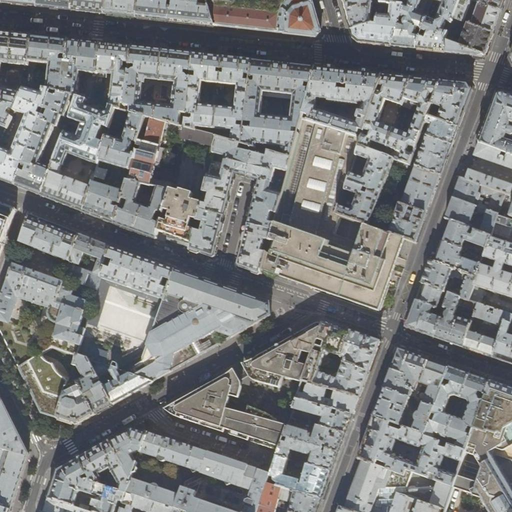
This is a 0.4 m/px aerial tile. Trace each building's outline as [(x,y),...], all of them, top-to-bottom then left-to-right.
[(38,0),(37,7),(54,9),(72,10),(73,0),(38,0)] [(73,0),(72,10),(88,12),(105,14),(106,0),(73,0)] [(106,0),(105,14),(118,16),(137,18),(138,0),(106,0)] [(138,0),(137,18),(151,19),(169,21),(171,0),(138,0)] [(171,0),(169,21),(188,23),(215,26),(209,6),(199,5),(200,1),(204,1),(204,0),(171,0)] [(207,0),(209,6),(215,26),(239,29),(316,37),(321,32),(311,0),(207,0)] [(342,0),(347,14),(352,31),(374,24),(377,25),(379,4),(377,3),(376,2),(369,1),(359,0),(342,0)] [(405,0),(404,6),(392,46),(402,47),(416,48),(427,18),(417,14),(422,0),(432,0),(434,0),(433,0),(405,0)] [(433,0),(434,0),(434,1),(442,4),(436,21),(427,18),(416,48),(430,50),(442,51),(445,41),(448,33),(444,31),(446,26),(450,27),(453,19),(460,1),(456,0),(433,0)] [(468,13),(472,0),(471,0),(459,0),(460,1),(453,19),(493,33),(497,23),(502,11),(478,2),(476,6),(479,7),(476,16),(468,13)] [(471,0),(472,0),(478,2),(502,11),(505,0),(471,0)] [(382,4),(379,4),(377,25),(374,24),(352,31),(354,37),(359,42),(371,44),(392,46),(404,6),(387,4),(385,17),(381,16),(383,4),(382,4)] [(453,19),(450,27),(448,33),(445,41),(452,43),(455,36),(463,38),(460,46),(485,55),(489,46),(493,33),(453,19)] [(13,34),(0,32),(0,102),(17,106),(23,93),(0,88),(0,87),(0,73),(2,63),(29,66),(29,62),(32,36),(13,34)] [(50,38),(32,36),(29,62),(50,64),(47,89),(53,91),(63,93),(65,73),(66,63),(66,61),(61,61),(61,56),(63,55),(67,55),(68,40),(50,38)] [(84,42),(68,40),(67,55),(66,61),(66,63),(71,64),(70,71),(68,71),(68,73),(65,73),(63,93),(78,97),(84,99),(86,94),(78,93),(80,72),(89,73),(87,100),(88,100),(94,102),(96,83),(101,44),(84,42)] [(460,46),(452,43),(445,41),(442,51),(460,53),(485,56),(485,55),(460,46)] [(116,45),(101,44),(96,83),(102,84),(103,77),(106,77),(107,73),(114,73),(110,106),(116,108),(120,110),(121,102),(122,103),(122,106),(125,107),(125,106),(129,71),(130,65),(132,47),(116,45)] [(125,106),(132,107),(131,113),(132,113),(146,117),(151,118),(180,127),(182,113),(188,114),(191,78),(185,77),(186,71),(192,72),(194,54),(165,51),(132,47),(130,65),(136,66),(136,69),(135,69),(133,69),(133,70),(132,71),(129,71),(125,106)] [(208,56),(194,54),(192,72),(191,78),(188,114),(186,128),(197,131),(198,127),(215,129),(218,107),(199,105),(202,82),(215,83),(215,86),(220,86),(221,74),(217,74),(218,70),(222,70),(223,57),(208,56)] [(235,58),(223,57),(222,70),(221,74),(220,86),(224,87),(224,84),(238,85),(235,109),(218,107),(215,129),(233,131),(232,142),(242,145),(244,129),(244,128),(237,127),(238,123),(245,123),(250,81),(245,81),(245,75),(251,75),(252,60),(235,58)] [(294,129),(300,130),(303,119),(316,67),(280,63),(252,60),(251,75),(250,81),(245,123),(253,124),(252,130),(244,129),(242,145),(257,149),(258,145),(287,148),(285,156),(292,158),(298,135),(293,134),(294,129)] [(303,119),(363,138),(364,132),(365,131),(382,75),(364,73),(338,70),(316,67),(303,119)] [(395,76),(382,75),(365,131),(371,133),(370,137),(366,135),(367,133),(364,132),(363,138),(360,147),(385,156),(386,151),(371,146),(372,142),(387,148),(394,129),(378,123),(386,100),(402,106),(411,78),(395,76)] [(424,79),(411,78),(402,106),(409,108),(412,101),(420,104),(410,134),(394,129),(387,148),(386,151),(385,156),(394,159),(402,162),(408,165),(410,165),(413,158),(418,144),(421,135),(428,117),(431,108),(441,81),(424,79)] [(452,82),(441,81),(431,108),(433,109),(435,105),(441,108),(441,109),(437,120),(459,128),(467,107),(472,91),(468,84),(452,82)] [(53,91),(47,89),(44,88),(42,93),(25,88),(23,93),(17,106),(15,111),(28,116),(27,118),(13,153),(0,147),(0,179),(2,181),(15,186),(21,171),(17,170),(19,164),(23,165),(43,116),(45,110),(53,91)] [(78,97),(63,93),(53,91),(45,110),(49,112),(46,117),(43,116),(23,165),(28,167),(25,173),(21,171),(15,186),(28,191),(42,196),(52,168),(40,163),(53,128),(53,126),(58,128),(62,117),(65,118),(71,102),(76,103),(78,97)] [(511,94),(504,92),(497,95),(488,121),(480,143),(511,154),(511,141),(510,141),(511,136),(511,94)] [(87,100),(84,99),(78,97),(76,103),(70,119),(83,124),(79,137),(65,133),(52,168),(42,196),(63,204),(84,212),(91,188),(58,176),(61,167),(64,166),(68,154),(99,165),(100,161),(105,145),(98,142),(103,127),(109,130),(116,108),(110,106),(108,111),(104,114),(86,106),(88,100),(87,100)] [(15,111),(17,106),(0,102),(0,126),(7,129),(12,117),(8,116),(10,110),(15,111)] [(139,141),(146,117),(132,113),(124,141),(107,136),(105,145),(100,161),(130,170),(133,159),(135,155),(130,153),(134,141),(138,143),(139,141)] [(437,120),(428,117),(421,135),(452,146),(456,136),(459,128),(437,120)] [(183,127),(180,127),(151,118),(149,129),(146,128),(144,138),(147,139),(146,143),(160,147),(165,130),(181,134),(183,127)] [(363,138),(303,119),(300,130),(298,135),(292,158),(289,172),(286,181),(285,186),(278,213),(277,214),(277,217),(275,223),(273,231),(271,241),(267,253),(263,270),(290,280),(348,301),(380,312),(386,294),(399,256),(405,240),(389,234),(386,233),(379,230),(369,226),(338,215),(341,207),(346,191),(349,182),(351,174),(357,156),(360,147),(363,138)] [(186,128),(183,127),(181,134),(180,140),(184,141),(185,139),(216,148),(218,138),(218,137),(197,131),(186,128)] [(452,146),(421,135),(418,144),(424,146),(418,161),(413,158),(410,165),(416,168),(441,177),(446,162),(452,146)] [(232,142),(218,138),(216,148),(214,153),(227,156),(225,164),(213,161),(211,168),(235,174),(238,175),(248,178),(254,154),(241,150),(242,145),(232,142)] [(146,143),(139,141),(138,143),(136,151),(143,153),(141,162),(156,166),(160,167),(164,148),(160,147),(146,143)] [(511,219),(505,217),(507,210),(501,208),(499,215),(496,224),(511,229),(511,154),(480,143),(475,156),(511,169),(511,208),(509,216),(511,216),(511,219)] [(385,156),(360,147),(357,156),(370,161),(363,178),(351,174),(349,182),(365,188),(370,190),(369,193),(380,197),(394,159),(385,156)] [(268,157),(254,154),(248,178),(253,179),(260,181),(285,186),(286,181),(273,178),(276,169),(289,172),(292,158),(285,156),(269,152),(268,157)] [(141,162),(133,159),(130,170),(128,179),(127,181),(142,185),(157,188),(171,192),(172,190),(173,185),(158,182),(158,180),(163,176),(161,170),(161,167),(160,167),(156,166),(141,162)] [(95,178),(105,181),(108,171),(98,168),(95,178)] [(232,187),(235,174),(211,168),(209,175),(205,192),(211,194),(208,205),(202,203),(202,204),(200,211),(225,217),(230,195),(232,187)] [(433,198),(441,177),(416,168),(403,205),(427,214),(433,198)] [(506,194),(506,195),(511,196),(511,192),(511,185),(484,176),(485,173),(481,171),(480,174),(470,170),(466,180),(506,194)] [(506,195),(506,194),(466,180),(461,178),(457,188),(453,198),(499,215),(501,208),(506,195)] [(127,181),(128,179),(125,179),(122,192),(93,183),(91,188),(84,212),(97,218),(115,224),(127,181)] [(142,185),(127,181),(115,224),(134,231),(156,239),(158,232),(171,192),(157,188),(151,208),(137,203),(142,185)] [(278,213),(285,186),(260,181),(254,203),(253,207),(248,225),(273,231),(275,223),(269,222),(272,212),(278,213)] [(365,188),(349,182),(346,191),(358,195),(352,211),(341,207),(338,215),(369,226),(380,197),(369,193),(368,192),(367,195),(363,193),(365,188)] [(181,193),(172,190),(171,192),(158,232),(167,235),(166,238),(172,240),(191,247),(195,231),(188,228),(191,219),(198,221),(200,211),(202,204),(192,201),(194,195),(181,191),(181,193)] [(496,224),(499,215),(453,198),(450,208),(446,219),(451,221),(468,227),(474,212),(483,215),(485,212),(487,212),(480,232),(492,236),(496,224)] [(7,206),(0,203),(0,257),(9,231),(17,210),(7,206)] [(427,214),(403,205),(400,204),(389,234),(405,240),(416,244),(422,229),(427,214)] [(219,242),(225,217),(200,211),(198,221),(204,223),(201,232),(196,231),(195,231),(191,247),(191,250),(202,253),(213,258),(215,257),(219,242)] [(21,243),(71,262),(79,235),(55,225),(30,215),(21,243)] [(470,228),(468,227),(451,221),(451,222),(447,233),(443,242),(462,249),(465,241),(484,248),(481,256),(484,257),(492,236),(480,232),(475,230),(473,234),(472,233),(471,235),(468,234),(470,228)] [(511,314),(507,313),(503,326),(501,331),(493,358),(510,364),(511,364),(511,229),(496,224),(492,236),(484,257),(484,258),(497,262),(494,269),(481,265),(477,278),(469,300),(478,303),(480,304),(485,289),(511,298),(511,336),(507,335),(511,318),(511,314)] [(273,231),(248,225),(243,245),(238,265),(239,267),(251,271),(262,274),(263,270),(267,253),(262,252),(265,240),(271,241),(273,231)] [(95,241),(79,235),(71,262),(70,264),(68,270),(66,278),(97,289),(101,278),(111,247),(95,241)] [(463,249),(462,249),(443,242),(439,252),(436,263),(455,270),(457,266),(458,267),(459,264),(461,265),(459,271),(477,278),(481,265),(484,258),(484,257),(481,256),(476,254),(473,262),(460,257),(463,249)] [(101,278),(162,299),(140,361),(131,367),(129,370),(130,374),(153,382),(180,367),(191,361),(201,355),(232,338),(271,316),(270,303),(241,293),(178,271),(145,259),(128,253),(111,247),(101,278)] [(422,284),(443,292),(448,293),(449,294),(460,298),(465,299),(469,300),(477,278),(459,271),(455,270),(436,263),(430,261),(426,272),(422,284)] [(52,346),(68,352),(77,355),(90,312),(85,310),(88,302),(72,296),(74,291),(63,287),(64,283),(13,265),(0,303),(0,329),(19,368),(43,353),(52,346)] [(448,293),(443,292),(422,284),(412,312),(406,327),(422,333),(435,338),(441,318),(427,314),(430,306),(437,309),(442,295),(444,295),(439,310),(444,311),(449,294),(448,293)] [(454,316),(460,298),(449,294),(444,311),(441,318),(435,338),(448,342),(464,348),(471,326),(472,322),(454,316)] [(478,303),(469,300),(465,299),(462,306),(472,310),(474,306),(477,307),(478,303)] [(507,313),(480,304),(478,303),(477,307),(474,317),(503,326),(507,313)] [(336,354),(341,356),(350,331),(338,327),(323,322),(322,324),(303,382),(314,385),(318,373),(320,366),(321,366),(324,356),(327,357),(330,353),(336,355),(336,354)] [(303,382),(322,324),(320,324),(315,325),(297,335),(262,355),(253,360),(251,363),(249,364),(248,368),(248,372),(249,375),(250,377),(254,380),(259,383),(281,390),(287,373),(294,375),(292,382),(302,385),(303,382)] [(474,327),(471,326),(464,348),(478,353),(493,358),(501,331),(497,329),(496,332),(494,332),(492,339),(485,337),(486,333),(480,331),(479,335),(472,332),(474,327)] [(350,331),(341,356),(342,357),(346,358),(344,364),(344,365),(369,372),(374,358),(380,342),(366,337),(350,331)] [(421,383),(430,359),(417,355),(399,348),(392,368),(384,388),(411,398),(416,382),(421,383)] [(46,360),(43,353),(19,368),(30,389),(42,413),(49,415),(57,418),(65,391),(63,390),(65,383),(59,369),(51,366),(47,368),(44,362),(46,360)] [(88,359),(77,355),(75,359),(73,366),(77,367),(84,379),(78,382),(95,415),(105,409),(113,405),(102,384),(98,386),(95,382),(99,379),(88,359)] [(131,395),(153,382),(130,374),(88,359),(99,379),(102,384),(113,405),(131,395)] [(439,363),(430,359),(421,383),(423,384),(431,387),(425,403),(435,407),(450,366),(439,363)] [(364,386),(369,372),(344,365),(341,372),(341,374),(337,373),(335,374),(333,378),(318,373),(314,385),(328,389),(336,391),(360,398),(364,386)] [(458,369),(450,366),(435,407),(433,414),(437,416),(434,422),(430,421),(425,435),(425,436),(435,440),(437,435),(447,438),(455,417),(445,414),(452,395),(461,398),(470,374),(458,369)] [(68,383),(65,391),(57,418),(67,421),(78,425),(84,421),(95,415),(78,382),(72,370),(70,377),(73,384),(72,388),(69,387),(70,384),(68,383)] [(479,377),(470,374),(461,398),(471,402),(464,420),(455,417),(447,438),(458,442),(456,448),(466,451),(472,436),(467,434),(469,427),(474,429),(490,383),(491,381),(479,377)] [(223,432),(230,411),(226,410),(231,396),(235,398),(241,381),(240,380),(239,379),(236,376),(233,375),(229,375),(226,375),(219,379),(181,401),(165,410),(166,410),(172,414),(178,417),(187,420),(207,427),(223,432)] [(328,389),(314,385),(303,382),(302,385),(302,386),(308,387),(305,395),(299,393),(297,399),(353,416),(356,407),(360,398),(336,391),(334,399),(330,400),(325,399),(328,389)] [(511,395),(504,393),(503,385),(501,384),(498,383),(497,385),(490,383),(474,429),(472,436),(466,451),(466,453),(475,456),(480,466),(494,457),(491,453),(497,450),(500,450),(505,451),(511,447),(511,395)] [(411,398),(384,388),(380,401),(374,416),(392,423),(395,424),(401,426),(411,398)] [(350,425),(353,416),(297,399),(294,409),(320,417),(317,426),(318,426),(347,434),(350,425)] [(0,506),(11,511),(20,483),(29,454),(2,401),(0,402),(0,506)] [(433,414),(435,407),(425,403),(421,413),(419,413),(417,416),(417,417),(417,419),(418,422),(415,431),(425,435),(430,421),(433,414)] [(284,438),(287,429),(282,428),(277,423),(273,419),(265,415),(249,409),(246,416),(240,414),(233,436),(242,439),(262,445),(280,451),(283,442),(284,438)] [(233,436),(240,414),(230,411),(223,432),(233,436)] [(402,432),(390,428),(392,423),(374,416),(366,437),(358,459),(362,460),(376,465),(378,461),(389,465),(387,469),(405,476),(407,471),(414,473),(429,479),(431,474),(438,476),(436,481),(439,482),(448,485),(454,487),(458,476),(466,453),(466,451),(456,448),(449,445),(448,450),(440,447),(442,443),(435,440),(425,436),(425,435),(415,431),(405,428),(404,431),(402,432)] [(343,444),(347,434),(318,426),(314,440),(310,439),(312,434),(296,430),(294,426),(296,420),(291,419),(287,429),(284,438),(289,439),(340,453),(343,444)] [(126,432),(110,441),(132,479),(132,478),(134,474),(137,466),(132,456),(143,450),(149,433),(147,433),(134,428),(126,432)] [(163,437),(149,433),(143,450),(142,452),(165,460),(165,463),(172,465),(174,463),(202,472),(201,476),(202,481),(198,491),(184,486),(181,495),(159,487),(159,485),(155,483),(152,485),(132,478),(132,479),(131,482),(132,483),(128,494),(181,511),(259,511),(269,485),(271,477),(272,474),(203,450),(182,444),(163,437)] [(336,463),(340,453),(289,439),(287,444),(283,442),(280,451),(278,458),(288,460),(291,450),(309,456),(311,454),(314,455),(310,466),(333,473),(336,463)] [(97,449),(79,458),(89,474),(91,479),(94,483),(111,489),(112,485),(101,481),(102,478),(107,475),(106,472),(111,469),(120,486),(119,491),(128,494),(132,483),(131,482),(132,479),(110,441),(97,449)] [(511,511),(511,460),(496,456),(494,457),(480,466),(482,469),(477,482),(458,476),(454,487),(453,490),(476,498),(485,511),(511,511)] [(89,474),(79,458),(58,470),(54,482),(49,498),(74,507),(79,492),(81,491),(99,497),(94,511),(114,511),(119,501),(123,502),(120,509),(122,509),(124,504),(125,501),(128,494),(119,491),(116,490),(114,495),(109,494),(111,489),(94,483),(91,479),(88,481),(84,480),(83,478),(89,474)] [(288,460),(278,458),(272,474),(271,477),(274,478),(274,481),(275,482),(276,483),(278,484),(281,484),(280,488),(323,499),(328,486),(333,473),(310,466),(292,461),(291,465),(299,468),(300,467),(307,469),(302,485),(299,485),(300,481),(284,477),(289,460),(288,460)] [(408,488),(414,473),(407,471),(405,476),(387,469),(376,465),(362,460),(354,482),(344,508),(356,511),(392,511),(393,509),(398,495),(405,497),(408,488)] [(453,490),(454,487),(448,485),(439,482),(430,506),(446,511),(453,490)] [(318,511),(323,499),(280,488),(269,485),(259,511),(318,511)] [(130,502),(129,506),(124,504),(122,509),(121,511),(181,511),(128,494),(125,501),(130,502)] [(393,509),(392,511),(445,511),(446,511),(430,506),(405,497),(398,495),(393,509)] [(74,507),(49,498),(47,504),(45,511),(46,511),(89,511),(88,511),(79,509),(74,507)]
